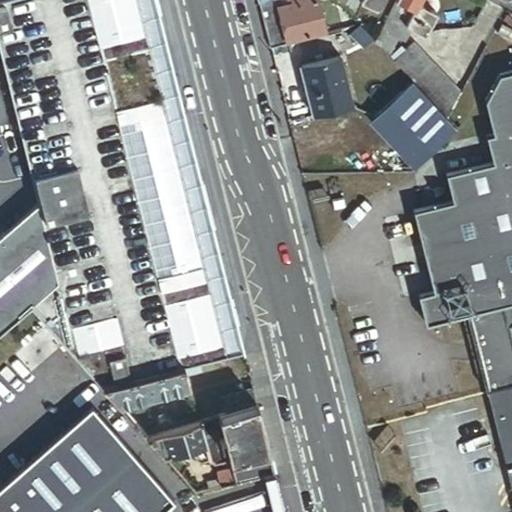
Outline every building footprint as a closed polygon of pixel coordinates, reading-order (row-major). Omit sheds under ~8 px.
[(157,0),(0,0),(0,50),(19,132),(180,93),(157,0)] [(270,48),(288,43),(287,40),(279,5),(281,4),(280,0),(264,0),(259,3),(270,48)] [(300,0),(299,0),(287,3),(281,4),(279,5),(287,40),(324,31),(317,0),(300,0)] [(353,17),(361,2),(361,0),(345,0),(343,6),(353,17)] [(361,0),(361,2),(376,10),(381,0),(361,0)] [(396,0),(387,18),(410,30),(423,37),(436,14),(417,4),(414,10),(396,0)] [(419,0),(396,0),(414,10),(417,4),(419,0)] [(387,18),(380,30),(396,39),(404,43),(410,30),(387,18)] [(363,48),(373,38),(360,24),(349,33),(363,48)] [(396,39),(380,30),(375,40),(389,55),(396,39)] [(411,78),(425,52),(424,51),(422,52),(413,43),(395,61),(411,78)] [(461,91),(425,52),(411,78),(447,116),(461,91)] [(351,104),(337,54),(299,65),(312,115),(351,104)] [(503,308),(511,305),(511,69),(498,73),(484,100),(493,132),(485,134),(493,161),(445,173),(452,200),(412,209),(433,290),(418,294),(427,327),(469,316),(503,308)] [(454,128),(411,82),(374,117),(417,162),(454,128)] [(36,203),(0,234),(0,332),(29,307),(104,388),(186,367),(197,364),(246,352),(180,93),(19,132),(36,203)] [(511,305),(503,308),(511,344),(511,387),(488,393),(501,444),(511,441),(511,305)] [(511,387),(511,344),(503,308),(469,316),(488,393),(511,387)] [(197,364),(186,367),(187,374),(199,371),(197,364)] [(187,374),(186,367),(104,388),(121,406),(191,388),(187,374)] [(259,406),(255,390),(223,398),(227,416),(259,406)] [(271,453),(259,406),(227,416),(221,418),(228,444),(230,453),(232,462),(271,453)] [(100,411),(0,499),(0,507),(4,511),(170,511),(182,502),(100,411)] [(217,436),(213,420),(203,423),(206,439),(215,437),(217,436)] [(203,423),(149,440),(166,458),(209,447),(206,439),(203,423)] [(217,467),(222,465),(215,437),(206,439),(209,447),(213,464),(217,467)] [(511,441),(501,444),(511,489),(511,441)] [(224,454),(230,453),(228,444),(221,445),(224,454)] [(234,468),(238,484),(276,475),(271,453),(232,462),(234,468)] [(222,488),(238,484),(234,468),(218,472),(220,480),(222,488)] [(220,480),(192,488),(198,495),(222,488),(220,480)]
